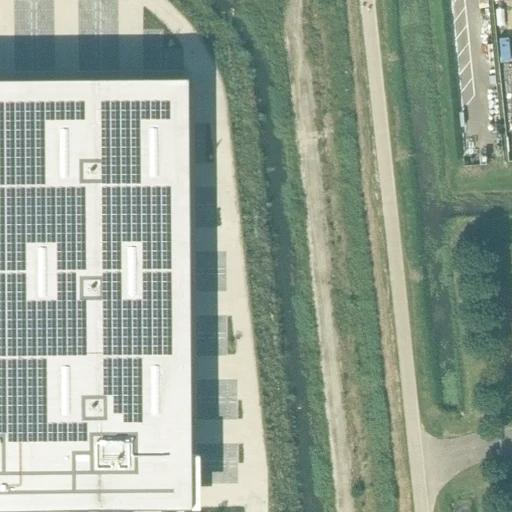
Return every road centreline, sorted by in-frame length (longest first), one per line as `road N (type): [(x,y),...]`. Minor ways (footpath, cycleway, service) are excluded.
road 1 (tertiary): [(276,0),(295,59),(352,511)]
road 2 (tertiary): [(389,511),(335,49),(322,0)]
road 3 (tertiary): [(423,511),(367,0)]
